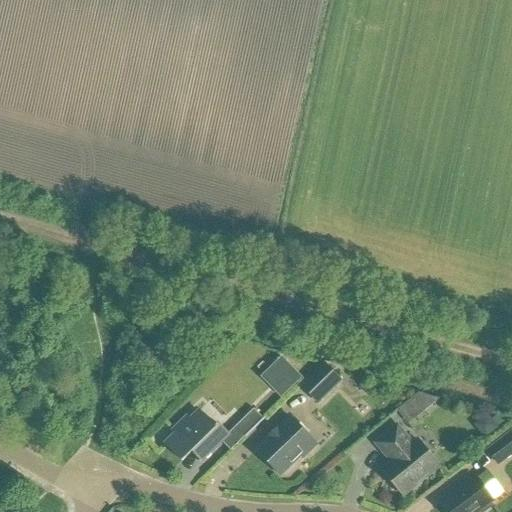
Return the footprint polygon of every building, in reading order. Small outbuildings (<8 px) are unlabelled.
[(281,399),(296,385),(302,379),(294,370),(282,358),(271,368),(281,377),(270,387),(281,399)] [(318,404),(341,382),(324,364),(301,386),(318,404)] [(412,399),(424,412),(438,399),(419,393),(412,399)] [(254,411),(236,429),(244,437),(263,419),(254,411)] [(202,461),(228,436),(218,425),(215,428),(199,412),(190,421),(187,418),(173,432),(176,435),(166,445),(182,462),(193,452),(202,461)] [(317,445),(290,418),(256,451),(281,477),(301,458),(302,459),(317,445)] [(413,445),(398,426),(376,444),(391,463),(382,470),(403,497),(439,467),(418,441),(413,445)] [(511,436),(489,451),(498,465),(511,455),(511,436)] [(495,481),(488,471),(477,480),(476,479),(441,505),(446,511),(485,511),(493,506),(490,503),(493,501),(484,489),(495,481)]
